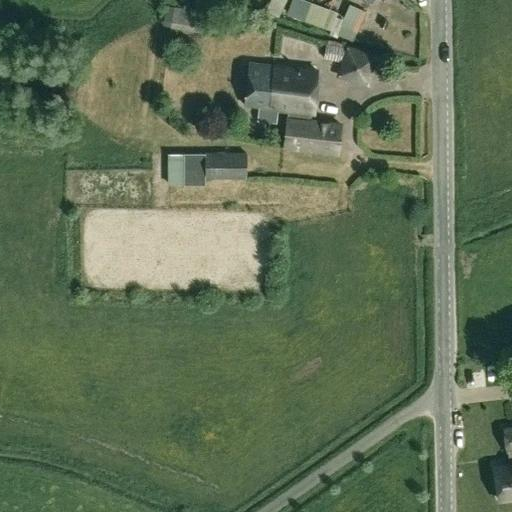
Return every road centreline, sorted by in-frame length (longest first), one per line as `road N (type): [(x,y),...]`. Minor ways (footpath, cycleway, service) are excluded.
road 1 (tertiary): [(446,388),(440,0)]
road 2 (unclassified): [(263,511),(446,388)]
road 3 (tertiary): [(447,511),(446,388)]
